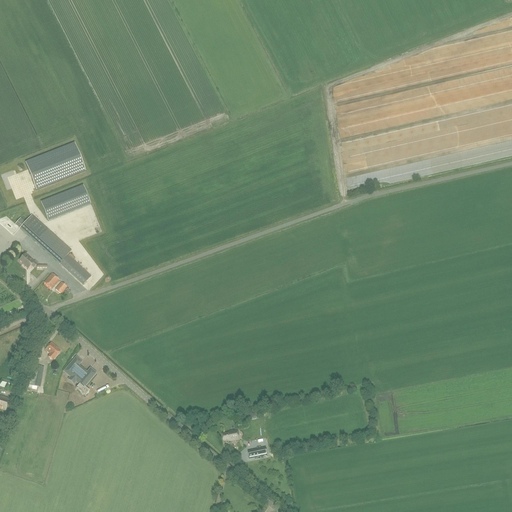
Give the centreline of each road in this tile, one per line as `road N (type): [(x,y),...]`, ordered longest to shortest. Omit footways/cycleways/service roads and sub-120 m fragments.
road 1 (unclassified): [(47,311),(356,200),(511,164)]
road 2 (tertiary): [(282,511),(47,311)]
